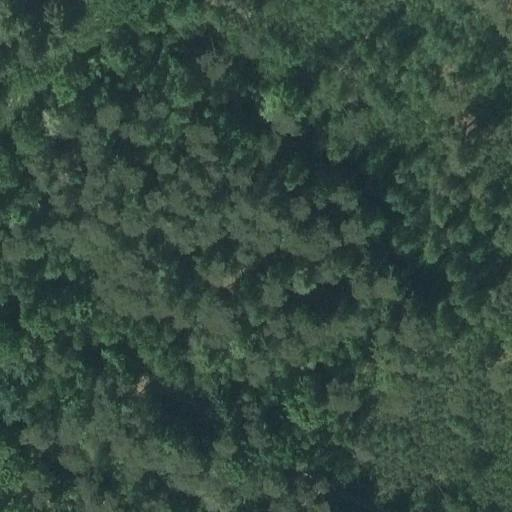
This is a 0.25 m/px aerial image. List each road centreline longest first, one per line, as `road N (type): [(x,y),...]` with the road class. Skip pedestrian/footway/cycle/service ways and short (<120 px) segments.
road 1 (track): [(0,265),(58,321),(332,511)]
road 2 (track): [(0,122),(121,0)]
